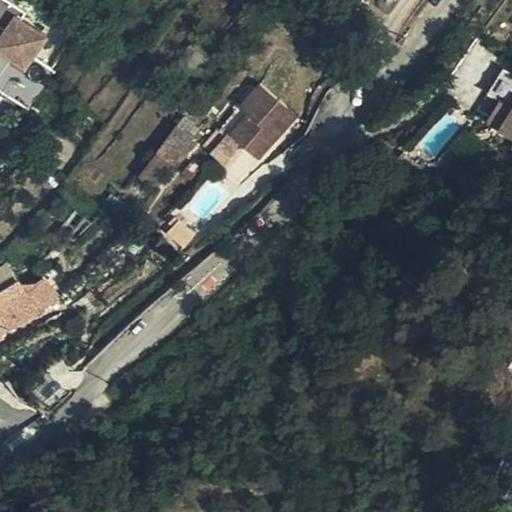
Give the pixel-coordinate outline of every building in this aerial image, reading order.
[(0,0),(0,18),(0,19),(12,5),(17,9),(22,3),(18,0),(0,0)] [(17,9),(12,5),(0,19),(0,18),(0,71),(14,55),(17,58),(26,47),(41,29),(17,9)] [(178,62),(194,73),(207,55),(190,44),(178,62)] [(14,55),(0,71),(0,87),(15,100),(45,63),(26,47),(17,58),(14,55)] [(511,72),(495,60),(477,84),(490,94),(475,116),(511,141),(511,72)] [(183,88),(194,73),(178,62),(168,78),(183,88)] [(244,109),(227,129),(227,130),(254,154),(292,110),(255,78),(235,101),(244,109)] [(155,150),(170,161),(196,124),(180,113),(155,150)] [(170,161),(155,150),(137,175),(153,186),(170,161)] [(185,247),(194,231),(175,220),(166,236),(185,247)] [(0,299),(23,286),(16,275),(0,284),(0,299)] [(0,327),(35,306),(23,286),(0,299),(0,327)]
